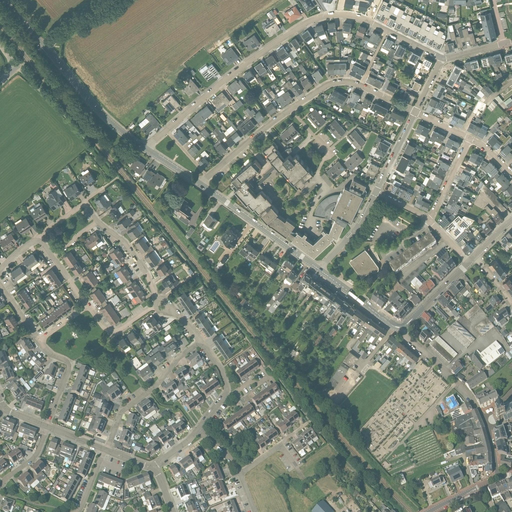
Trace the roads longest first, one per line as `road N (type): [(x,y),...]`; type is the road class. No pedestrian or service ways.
road 1 (residential): [(145,149),(275,41),(321,17),(361,18),(441,58)]
road 2 (residential): [(200,185),(331,83),(351,82),(415,112)]
road 3 (residential): [(497,477),(480,411),(402,327)]
road 4 (residential): [(105,449),(123,409),(200,341)]
road 5 (tertiary): [(320,269),(200,185)]
road 6 (tertiary): [(145,149),(100,112),(44,45)]
